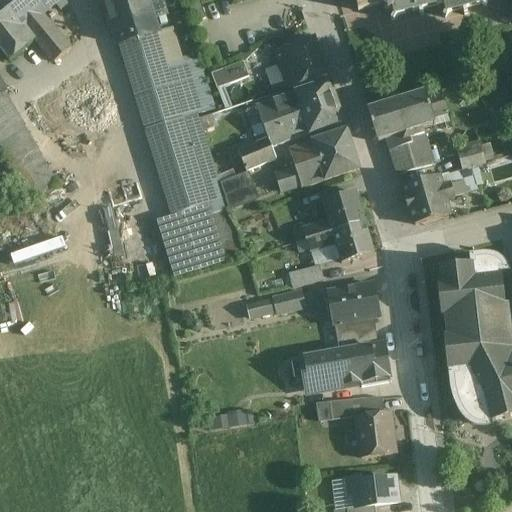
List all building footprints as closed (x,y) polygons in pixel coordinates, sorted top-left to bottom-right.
[(0,0),(0,6),(32,43),(35,41),(54,63),(71,50),(45,18),(44,18),(43,16),(63,0),(0,0)] [(145,0),(105,0),(119,45),(156,34),(155,33),(145,0)] [(511,0),(355,0),(358,12),(383,5),(384,11),(385,14),(388,13),(392,12),(393,16),(390,21),(394,24),(397,17),(418,12),(420,18),(424,17),(422,11),(443,5),(445,13),(442,18),(445,20),(448,15),(462,11),(464,17),(468,16),(466,10),(481,6),(497,14),(497,16),(511,11),(511,0)] [(32,43),(0,6),(0,49),(10,61),(32,43)] [(348,17),(350,29),(372,25),(370,13),(348,17)] [(171,28),(155,33),(156,34),(119,45),(172,217),(225,200),(220,185),(197,115),(213,110),(197,59),(182,64),(171,28)] [(314,40),(276,53),(288,90),(327,77),(314,40)] [(243,63),(211,75),(217,90),(249,78),(243,63)] [(89,70),(48,95),(65,123),(106,98),(89,70)] [(27,128),(6,94),(9,93),(0,77),(0,148),(15,173),(8,177),(24,206),(58,186),(41,158),(42,158),(25,129),(27,128)] [(329,83),(255,108),(246,112),(258,145),(268,141),(272,150),(285,144),(309,135),(343,122),(329,83)] [(401,102),(392,105),(391,105),(370,112),(370,111),(368,112),(368,114),(369,114),(377,142),(378,144),(386,141),(422,130),(449,122),(440,95),(426,99),(425,94),(423,95),(401,102)] [(422,130),(386,141),(398,177),(433,166),(422,130)] [(346,133),(289,151),(295,171),(300,187),(301,190),(359,171),(346,133)] [(258,145),(238,153),(246,174),(276,161),(272,150),(268,141),(258,145)] [(480,148),(457,154),(462,171),(485,165),(480,148)] [(496,166),(480,171),(483,182),(499,178),(496,166)] [(472,170),(448,176),(450,186),(451,187),(463,183),(466,195),(478,192),(472,170)] [(295,171),(276,177),(282,193),(300,187),(295,171)] [(246,174),(220,185),(225,200),(229,211),(257,200),(246,174)] [(440,178),(401,188),(411,224),(415,227),(451,217),(447,203),(454,201),(450,186),(443,188),(440,178)] [(355,194),(323,204),(328,222),(303,230),(303,232),(294,235),(297,245),(300,244),(306,242),(364,224),(355,194)] [(172,217),(156,222),(174,279),(243,258),(229,211),(225,200),(172,217)] [(364,224),(306,242),(310,254),(336,246),(341,265),(374,255),(364,224)] [(475,266),(440,270),(441,285),(438,286),(442,318),(445,318),(448,339),(444,339),(448,372),(458,371),(458,377),(454,377),(454,379),(457,398),(464,414),(473,424),(484,425),(485,424),(484,420),(490,419),(492,424),(511,418),(511,330),(510,331),(507,308),(505,308),(501,278),(499,279),(498,271),(502,270),(502,269),(499,266),(496,263),(493,262),(485,261),(475,262),(474,263),(475,266)] [(320,268),(289,276),(292,290),(323,282),(320,268)] [(373,285),(328,294),(334,327),(335,327),(340,354),(378,347),(373,320),(379,319),(373,285)] [(301,294),(272,301),(276,314),(276,316),(305,309),(301,294)] [(272,302),(247,308),(250,320),(276,314),(272,302)] [(340,354),(323,357),(322,353),(299,357),(308,396),(361,386),(361,389),(391,384),(384,346),(340,354)] [(382,399),(330,404),(332,422),(356,420),(356,418),(384,415),(382,399)] [(211,430),(250,424),(248,410),(209,416),(211,430)] [(384,415),(356,418),(356,420),(361,460),(395,456),(390,414),(384,415)] [(395,480),(360,485),(359,480),(358,480),(358,481),(346,482),(348,498),(348,499),(355,498),(356,510),(374,508),(398,505),(395,480)]
